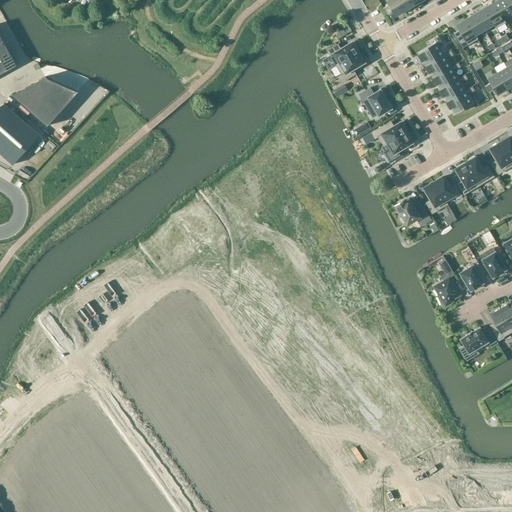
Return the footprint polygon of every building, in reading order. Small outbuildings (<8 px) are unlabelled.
[(404,11),(397,0),(387,0),(386,1),(389,5),(383,8),(387,14),(393,11),(395,16),(404,11)] [(397,0),(404,11),(411,7),(414,10),(417,8),(412,0),(397,0)] [(412,0),(417,8),(421,6),(419,2),(422,0),(412,0)] [(511,12),(504,0),(497,0),(493,2),(505,22),(506,22),(503,18),(511,12)] [(505,22),(493,2),(484,8),(496,28),(505,22)] [(496,28),(484,8),(475,14),(484,29),(493,24),(496,28)] [(484,29),(475,14),(466,19),(478,39),(475,35),(484,29)] [(478,39),(466,19),(456,25),(459,30),(454,33),(460,44),(465,41),(468,45),(478,39)] [(0,34),(0,74),(17,65),(0,34)] [(420,54),(418,55),(422,61),(424,60),(427,66),(444,55),(444,54),(439,46),(443,44),(438,36),(434,39),(436,43),(419,53),(420,54)] [(341,49),(338,44),(327,50),(336,65),(358,52),(358,51),(356,49),(358,48),(354,41),(341,49)] [(427,66),(425,67),(429,73),(431,72),(434,77),(452,67),(451,66),(446,58),(449,57),(454,55),(451,50),(444,54),(444,55),(427,66)] [(341,82),(355,75),(356,74),(352,69),(364,62),(359,53),(358,52),(336,65),(341,74),(338,76),(341,82)] [(434,77),(432,78),(436,85),(438,84),(441,89),(459,79),(458,78),(454,70),(456,69),(461,66),(458,62),(451,66),(452,67),(434,77)] [(511,85),(511,75),(507,67),(498,73),(507,89),(511,85)] [(56,73),(13,97),(59,137),(91,104),(56,73)] [(507,89),(498,73),(488,78),(491,83),(485,87),(489,93),(495,90),(497,94),(507,89)] [(461,82),(463,80),(463,81),(468,78),(465,74),(458,78),(459,79),(441,89),(439,90),(443,97),(445,96),(448,101),(466,90),(461,82)] [(466,90),(448,101),(447,102),(450,109),(452,108),(455,113),(473,102),(468,94),(470,92),(470,93),(475,90),(472,86),(466,90)] [(362,101),(367,98),(373,108),(368,111),(372,118),(378,114),(379,115),(378,115),(379,116),(380,115),(391,108),(391,109),(392,108),(392,107),(391,107),(381,90),(381,89),(378,90),(379,90),(372,94),(369,88),(358,95),(362,101)] [(4,103),(0,105),(0,153),(13,165),(39,135),(4,103)] [(384,146),(406,132),(400,123),(389,129),(385,124),(371,133),(375,139),(378,137),(384,146)] [(407,133),(406,132),(384,146),(388,143),(391,148),(384,153),(385,154),(383,155),(387,162),(389,161),(390,162),(402,155),(399,150),(412,142),(406,133),(407,133)] [(501,142),(500,143),(511,162),(511,140),(510,137),(501,142)] [(498,174),(511,165),(511,162),(500,143),(499,143),(490,149),(497,160),(492,163),(498,174)] [(466,163),(465,163),(479,186),(494,177),(487,166),(482,169),(474,156),(468,160),(469,161),(466,163)] [(479,186),(465,163),(465,164),(456,169),(463,181),(457,184),(464,194),(479,186)] [(424,181),(447,171),(445,165),(408,181),(413,193),(420,190),(415,180),(422,177),(424,181)] [(434,181),(434,182),(447,204),(448,204),(445,200),(454,195),(456,199),(462,195),(456,185),(450,188),(443,176),(434,182),(434,181)] [(447,204),(434,182),(433,182),(424,188),(431,199),(426,203),(432,213),(447,204)] [(425,228),(407,197),(391,207),(406,239),(425,228)] [(508,263),(501,252),(496,255),(495,253),(483,260),(493,277),(501,273),(500,272),(504,269),(503,266),(508,263)] [(445,305),(453,301),(452,299),(460,295),(448,276),(454,273),(445,259),(439,263),(445,274),(442,276),(445,280),(434,287),(439,295),(437,296),(442,305),(444,304),(445,305)] [(486,276),(479,265),(474,268),(472,266),(461,273),(471,290),(478,286),(478,285),(482,282),(480,279),(486,276)] [(500,308),(511,328),(511,327),(511,326),(511,305),(510,302),(500,308)] [(511,328),(500,308),(490,314),(494,322),(489,325),(498,341),(504,337),(511,331),(511,328)] [(488,341),(491,347),(497,343),(489,329),(483,332),(479,327),(460,338),(468,353),(488,341)]
